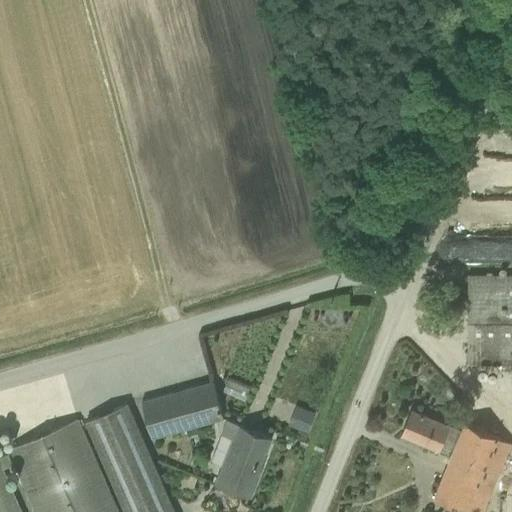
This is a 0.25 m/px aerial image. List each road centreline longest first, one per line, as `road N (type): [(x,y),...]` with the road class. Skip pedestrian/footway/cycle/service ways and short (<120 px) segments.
road 1 (unclassified): [(423,241),(331,277),(0,377)]
road 2 (unclassified): [(423,241),(318,511)]
road 3 (unclassified): [(509,0),(423,241)]
